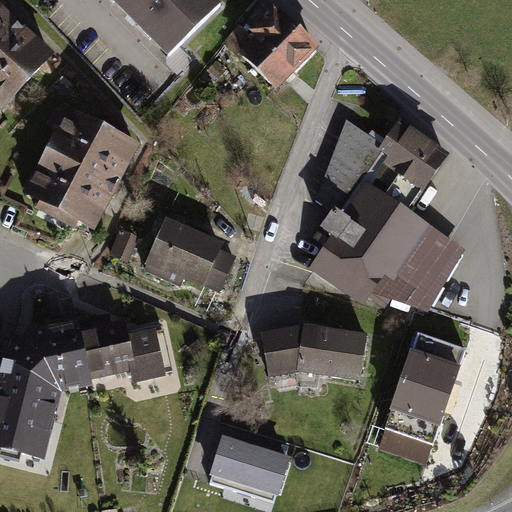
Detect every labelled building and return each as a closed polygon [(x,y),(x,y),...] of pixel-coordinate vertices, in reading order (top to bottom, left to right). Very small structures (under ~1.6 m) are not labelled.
[(215,0),(114,0),(168,55),(220,4),(215,0)] [(57,55),(0,7),(0,104),(9,112),(57,55)] [(282,86),(320,49),(280,9),(255,33),(264,42),(251,54),(282,86)] [(137,148),(65,113),(25,196),(96,231),(137,148)] [(452,153),(402,121),(382,152),(378,157),(429,190),(452,153)] [(382,152),(347,123),(318,202),(346,216),(378,157),(382,152)] [(435,227),(369,185),(314,270),(380,312),(435,227)] [(226,242),(169,220),(150,269),(223,296),(237,260),(222,254),(226,242)] [(139,239),(121,232),(109,259),(127,267),(139,239)] [(82,319),(27,330),(0,356),(0,455),(43,466),(61,395),(93,389),(93,384),(130,376),(133,388),(163,382),(153,333),(127,338),(125,324),(84,332),(82,319)] [(308,326),(262,333),(273,377),(302,371),(308,326)] [(370,334),(308,326),(302,371),(364,382),(370,334)] [(471,352),(416,335),(401,384),(456,401),(471,352)] [(456,401),(401,384),(386,436),(441,453),(456,401)] [(290,459),(221,439),(210,478),(278,498),(290,459)]
